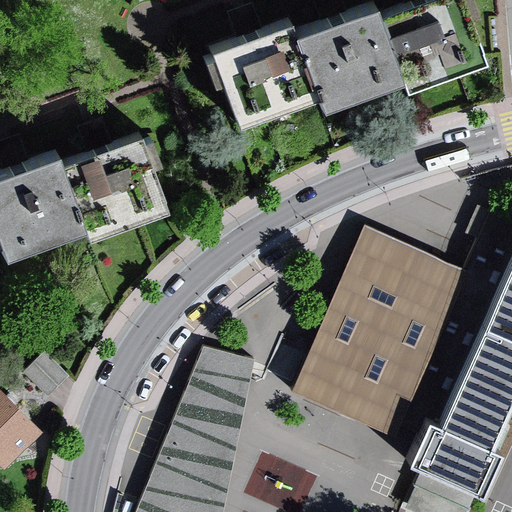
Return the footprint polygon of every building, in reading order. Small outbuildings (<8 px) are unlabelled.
[(305,17),(220,47),(222,54),(211,57),(220,83),(231,79),(246,122),(325,94),(329,104),(411,76),(414,86),(496,58),(482,19),(489,16),(483,0),(426,0),(389,13),(385,1),(308,28),(305,17)] [(0,245),(8,243),(11,252),(93,224),(97,234),(178,206),(163,165),(168,163),(160,138),(155,140),(152,133),(71,161),(67,149),(0,172),(0,245)] [(461,268),(365,226),(294,390),(388,431),(400,400),(412,404),(461,268)] [(511,400),(511,272),(447,417),(433,411),(409,466),(426,473),(411,506),(424,511),(464,511),(474,490),(485,495),(501,458),(488,452),(511,400)] [(205,346),(135,511),(225,511),(236,457),(256,359),(205,346)] [(24,373),(47,398),(69,378),(46,353),(24,373)] [(0,388),(0,461),(5,467),(42,431),(0,388)]
